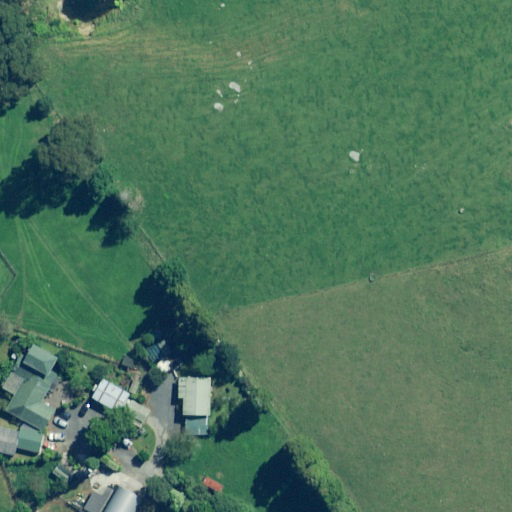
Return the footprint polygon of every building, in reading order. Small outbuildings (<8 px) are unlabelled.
[(58,358),(35,346),(26,364),(49,375),(58,358)] [(42,405),(49,390),(14,372),(5,388),(18,396),(9,413),(46,432),(56,412),(42,405)] [(212,379),(181,378),(180,399),(185,399),(185,416),(211,416),(212,379)] [(95,399),(102,403),(123,414),(126,408),(128,409),(132,403),(129,402),(133,395),(104,380),(101,386),(97,384),(94,391),(98,393),(95,399)] [(152,412),(135,402),(128,413),(145,424),(152,412)] [(46,435),(25,426),(18,444),(39,452),(46,435)] [(94,494),(86,510),(90,511),(136,511),(143,500),(119,487),(117,491),(94,494)]
